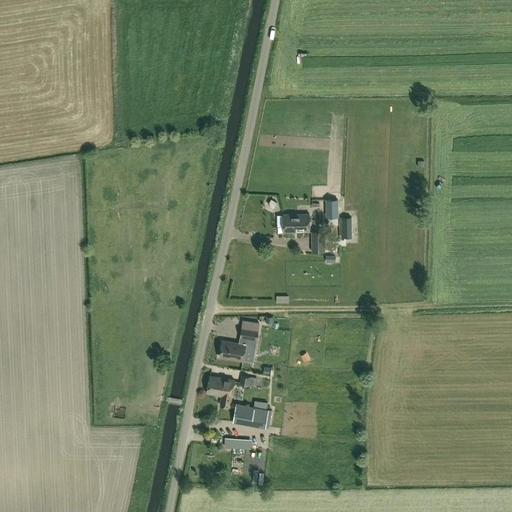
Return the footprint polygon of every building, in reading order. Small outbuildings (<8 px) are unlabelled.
[(338,217),(338,198),(327,199),(328,218),(338,217)] [(284,216),(284,233),(310,233),(310,215),(284,216)] [(351,217),(342,217),(341,217),(341,237),(342,237),(352,237),(351,217)] [(325,251),(325,231),(312,231),(312,252),(325,251)] [(257,341),(258,332),(243,329),(241,338),(257,341)] [(243,362),(246,346),(223,342),(220,358),(243,362)] [(239,384),(253,386),(254,378),(241,375),(239,384)] [(210,377),(207,394),(231,398),(234,381),(210,377)] [(268,409),(236,403),(234,418),(253,421),(253,420),(266,422),(268,409)] [(241,448),(242,439),(224,438),(224,446),(241,448)]
